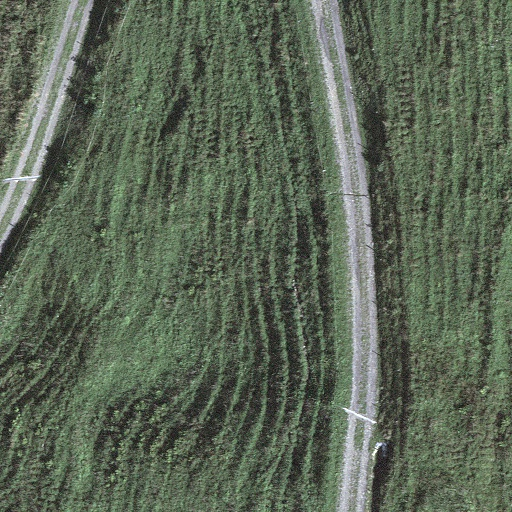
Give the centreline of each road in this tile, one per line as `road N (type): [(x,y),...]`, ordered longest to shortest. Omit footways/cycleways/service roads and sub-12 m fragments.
road 1 (track): [(331,0),(371,278),(364,511)]
road 2 (track): [(0,273),(56,179),(100,0)]
